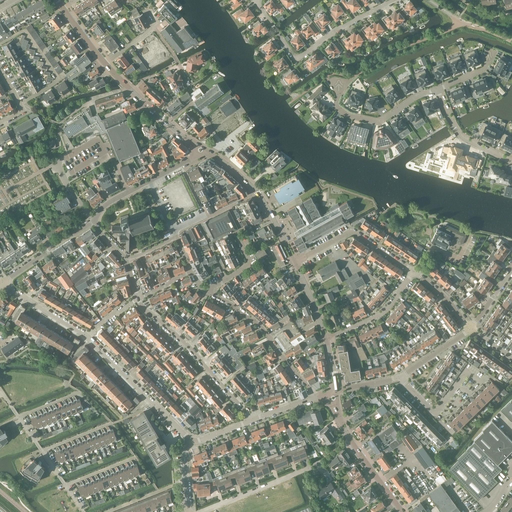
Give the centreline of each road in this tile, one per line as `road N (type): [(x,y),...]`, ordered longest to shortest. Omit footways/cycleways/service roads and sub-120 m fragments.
road 1 (residential): [(256,1),(299,56),(393,0)]
road 2 (residential): [(137,298),(253,419)]
road 3 (residential): [(320,396),(262,327),(206,290)]
road 4 (residential): [(190,442),(86,335)]
road 5 (residential): [(94,219),(59,162),(98,140),(116,164)]
road 6 (tertiary): [(403,511),(353,445),(334,393)]
road 7 (residential): [(411,272),(349,231),(295,261)]
road 8 (residential): [(437,87),(376,120),(342,111),(338,85)]
road 9 (residential): [(196,511),(311,467)]
road 10 (tertiary): [(195,146),(105,63)]
